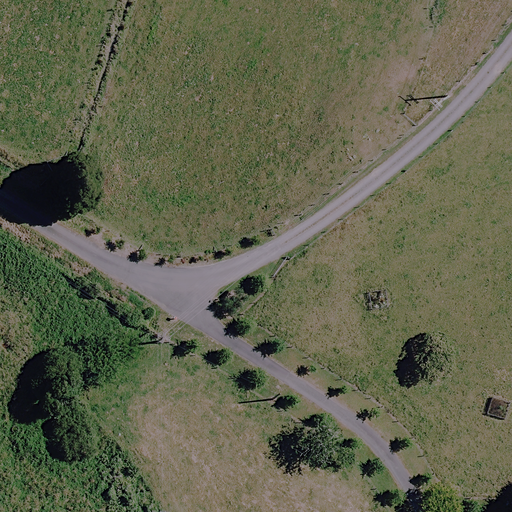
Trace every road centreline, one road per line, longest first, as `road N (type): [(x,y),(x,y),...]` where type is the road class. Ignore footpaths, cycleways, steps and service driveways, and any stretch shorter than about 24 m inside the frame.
road 1 (unknown): [(230,358),(177,301),(209,299),(323,233),(400,172),(511,55)]
road 2 (unclassified): [(0,192),(177,301)]
